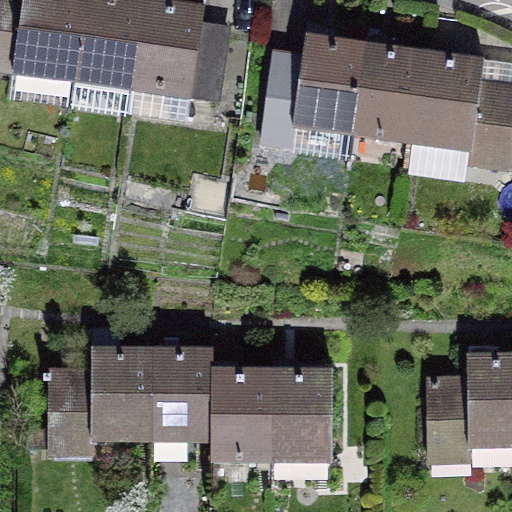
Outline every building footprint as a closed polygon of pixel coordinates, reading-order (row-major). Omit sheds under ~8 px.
[(22,0),(23,0),(18,0),(0,0),(0,68),(73,79),(84,0),(22,0)] [(118,0),(84,0),(73,79),(132,87),(143,4),(118,0)] [(204,12),(143,4),(132,87),(189,95),(188,100),(221,104),(229,42),(200,38),(204,12)] [(296,124),(353,132),(365,49),(331,44),(331,39),(320,38),(321,31),(306,29),(302,58),(274,54),(261,144),(290,147),(293,128),(296,128),(296,124)] [(412,140),(423,57),(397,53),(398,42),(366,38),(365,49),(353,132),(412,140)] [(423,57),(412,140),(471,148),(471,146),(511,151),(511,148),(511,89),(481,85),(483,65),(423,57)] [(120,339),(92,339),(91,374),(52,374),(51,438),(152,439),(152,437),(152,354),(152,352),(120,352),(120,339)] [(152,354),(152,437),(211,437),(212,374),(212,354),(152,354)] [(428,445),(511,443),(511,359),(467,360),(467,381),(427,382),(428,445)] [(212,374),(211,437),(211,458),(271,458),(272,374),(212,374)] [(272,374),(271,458),(332,458),(332,375),(272,374)]
